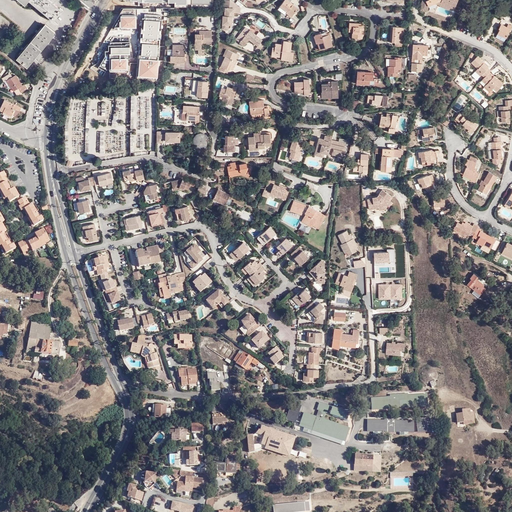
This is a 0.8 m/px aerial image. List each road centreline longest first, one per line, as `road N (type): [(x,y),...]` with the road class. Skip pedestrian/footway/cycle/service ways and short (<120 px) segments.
road 1 (residential): [(204,396),(368,381),(370,311)]
road 2 (residential): [(371,15),(365,52),(278,75),(270,89),(281,102),(349,117)]
road 3 (residential): [(113,243),(204,227),(231,287),(262,306)]
road 4 (residential): [(49,126),(65,169),(150,158),(207,179)]
road 5 (residential): [(148,499),(154,489),(206,497),(204,396)]
road 6 (tertiary): [(106,0),(63,77),(49,126)]
road 7 (unknown): [(240,411),(342,445),(360,419)]
road 8 (tertiary): [(67,256),(115,383)]
road 9 (tertiary): [(121,380),(74,253)]
